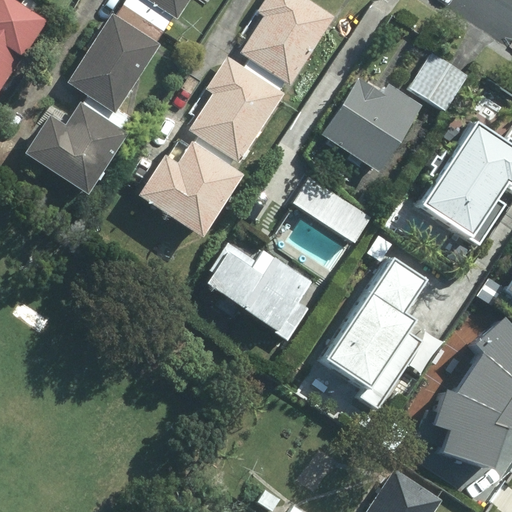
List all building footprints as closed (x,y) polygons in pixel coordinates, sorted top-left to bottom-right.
[(0,0),(0,68),(32,20),(1,0),(0,0)] [(157,32),(177,0),(118,0),(115,4),(157,32)] [(273,91),(325,16),(301,0),(257,0),(250,11),(256,14),(232,51),(243,59),(237,67),(273,91)] [(157,32),(115,4),(107,16),(104,14),(60,79),(81,93),(105,109),(157,32)] [(403,86),(437,109),(460,76),(427,52),(403,86)] [(220,169),(273,91),(237,67),(221,55),(198,88),(205,93),(181,128),(191,136),(185,145),(220,169)] [(368,170),(412,105),(381,84),(374,94),(350,78),(313,133),(368,170)] [(105,109),(81,93),(72,105),(67,102),(51,125),(36,115),(12,151),(73,192),(121,120),(105,109)] [(511,154),(464,122),(409,205),(458,237),(494,182),(499,186),(511,166),(511,154)] [(220,169),(185,145),(178,140),(163,163),(152,155),(126,193),(185,234),(226,174),(220,169)] [(370,216),(305,176),(287,205),(351,245),(370,216)] [(376,203),(360,192),(353,203),(369,214),(376,203)] [(375,266),(392,242),(375,230),(358,255),(375,266)] [(211,252),(191,283),(211,295),(206,304),(224,316),(229,308),(278,340),(298,310),(285,301),(297,282),(260,258),(249,251),(237,269),(211,252)] [(511,255),(493,285),(511,297),(511,255)] [(415,280),(382,259),(316,359),(358,387),(351,398),(372,412),(417,342),(401,332),(408,321),(394,312),(415,280)] [(206,304),(194,296),(181,316),(225,347),(239,327),(224,316),(206,304)] [(507,430),(511,420),(511,330),(500,317),(467,343),(480,354),(453,394),(444,390),(436,413),(426,409),(419,439),(437,452),(492,469),(507,430)] [(386,469),(357,511),(423,511),(432,499),(386,469)] [(274,499),(259,490),(252,501),(267,511),(274,499)]
